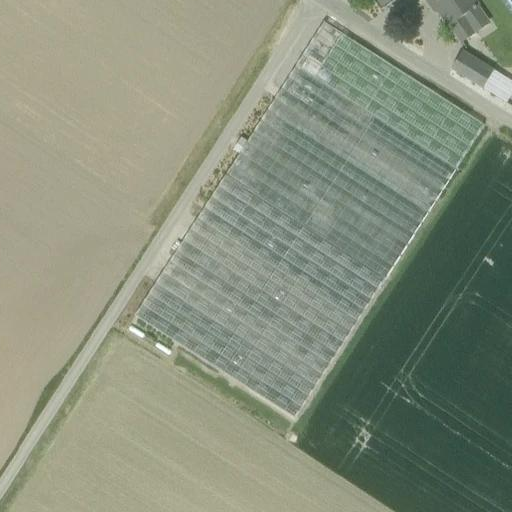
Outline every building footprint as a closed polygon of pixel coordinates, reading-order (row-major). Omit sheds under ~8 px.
[(373,0),(381,11),(397,0),(373,0)] [(477,8),(471,0),(430,0),(449,28),(450,27),(461,43),(488,25),(477,9),(477,8)] [(294,70),(454,174),(483,129),(323,25),(294,70)] [(493,74),(462,55),(452,72),(482,91),(493,74)] [(454,174),(294,70),(225,177),(385,281),(454,174)] [(511,85),(493,74),(482,91),(505,105),(511,94),(511,85)] [(385,281),(225,177),(134,315),(295,419),(385,281)]
